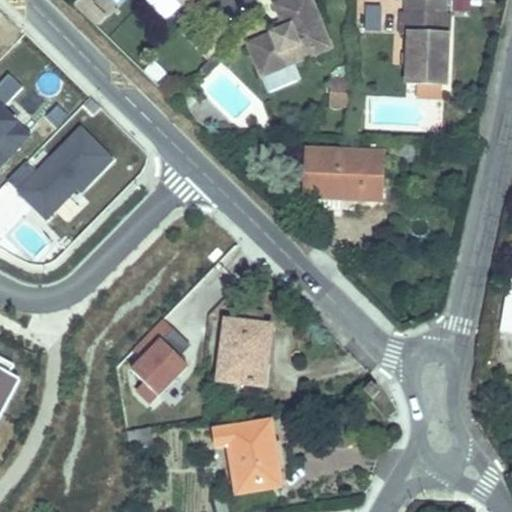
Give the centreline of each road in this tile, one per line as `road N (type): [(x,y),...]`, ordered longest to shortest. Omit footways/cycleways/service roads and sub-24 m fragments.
road 1 (tertiary): [(204,170),(367,335),(413,361)]
road 2 (residential): [(447,352),(511,93)]
road 3 (residential): [(0,289),(22,302),(79,284),(204,170)]
road 4 (tertiary): [(35,0),(204,170)]
